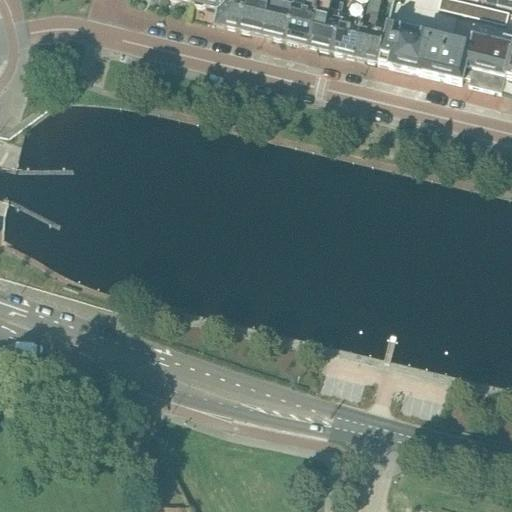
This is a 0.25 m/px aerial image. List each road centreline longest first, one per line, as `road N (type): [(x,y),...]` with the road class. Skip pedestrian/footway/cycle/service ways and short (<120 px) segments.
road 1 (residential): [(102,34),(511,133)]
road 2 (secondary): [(393,434),(0,316)]
road 3 (secondary): [(511,463),(393,434)]
